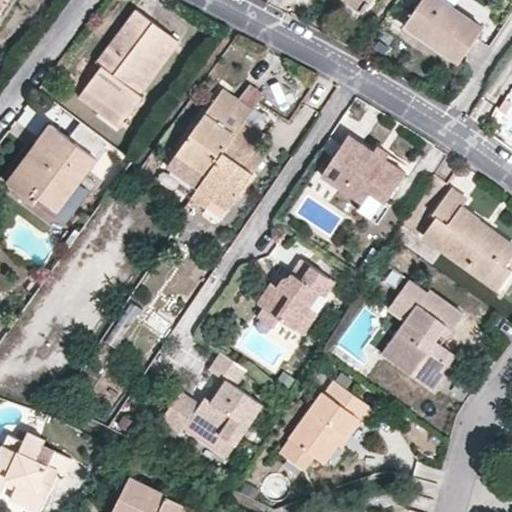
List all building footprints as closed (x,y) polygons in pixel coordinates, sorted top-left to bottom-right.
[(347,0),(360,9),(366,0),(367,0),(371,2),(372,0),(347,0)] [(366,0),(360,9),(365,12),(371,2),(367,0),(366,0)] [(422,36),(425,31),(446,44),(442,50),(459,62),(482,27),(443,0),(421,0),(404,24),(422,36)] [(139,10),(101,62),(103,65),(81,96),(122,126),(143,98),(143,94),(181,42),(139,10)] [(442,50),(446,44),(425,31),(422,36),(442,50)] [(265,97),(246,84),(236,99),(254,112),(265,97)] [(236,99),(224,90),(171,166),(201,187),(247,121),(254,112),(236,99)] [(110,141),(84,120),(71,137),(98,158),(110,141)] [(265,134),(247,121),(201,187),(200,188),(229,208),(269,154),(258,146),(265,134)] [(53,124),(25,162),(30,165),(14,187),(37,204),(42,198),(59,210),(98,158),(71,137),(53,124)] [(367,202),(372,194),(393,207),(414,175),(389,159),(379,152),(354,136),(327,176),(367,202)] [(383,145),(379,152),(389,159),(394,153),(383,145)] [(30,165),(25,162),(9,182),(14,187),(30,165)] [(511,266),(507,263),(511,256),(511,242),(464,208),(469,200),(452,188),(433,213),(437,217),(425,235),(500,288),(511,271),(511,266)] [(382,224),(393,207),(372,194),(367,202),(361,211),(382,224)] [(37,204),(34,208),(51,220),(59,210),(42,198),(37,204)] [(335,281),(301,260),(289,279),(286,277),(280,286),(274,282),(259,306),(265,310),(281,320),(296,330),(310,309),(320,293),(326,296),(335,281)] [(286,277),(279,273),(274,282),(280,286),(286,277)] [(460,357),(438,341),(449,326),(454,330),(465,313),(432,290),(430,293),(411,280),(392,308),(410,322),(386,356),(436,391),(460,357)] [(296,330),(306,335),(319,314),(310,309),(296,330)] [(265,310),(259,318),(276,328),(281,320),(265,310)] [(213,390),(218,393),(214,399),(209,396),(206,394),(200,403),(191,417),(205,427),(220,436),(222,433),(236,442),(263,402),(235,384),(247,366),(221,350),(210,366),(223,375),(213,390)] [(316,455),(324,461),(357,414),(366,420),(374,408),(338,381),(329,393),(326,391),(283,453),(306,470),(316,455)] [(180,389),(162,417),(182,431),(185,426),(200,436),(205,427),(191,417),(200,403),(180,389)] [(218,393),(213,390),(209,396),(214,399),(218,393)] [(205,427),(200,436),(228,454),(236,442),(222,433),(220,436),(205,427)] [(9,479),(20,484),(16,490),(13,498),(31,507),(41,488),(50,492),(60,470),(66,472),(73,458),(45,445),(47,441),(28,433),(25,441),(9,435),(0,455),(0,487),(3,489),(5,485),(9,479)] [(200,511),(131,477),(114,511),(200,511)] [(9,479),(5,485),(16,490),(20,484),(9,479)] [(50,492),(41,488),(31,507),(41,511),(50,492)]
